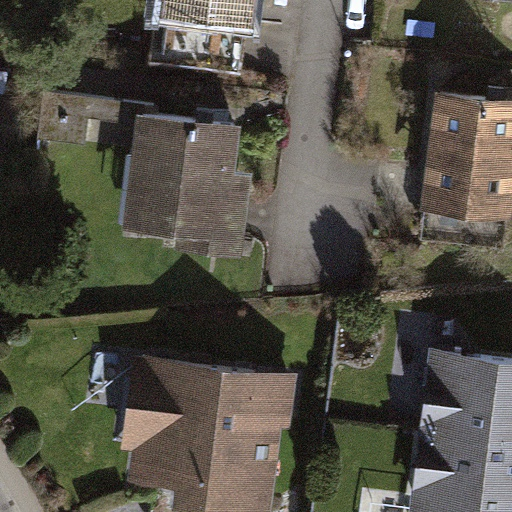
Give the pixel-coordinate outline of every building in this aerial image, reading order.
[(252,0),(170,0),(162,59),(243,70),(252,0)] [(239,122),(144,109),(145,101),(46,88),(40,132),(85,138),(88,113),(145,121),(141,147),(153,148),(144,215),(185,220),(182,241),(239,248),(249,170),(233,168),(239,122)] [(511,145),(511,100),(438,90),(432,131),(442,133),(429,229),(499,239),(511,145)] [(511,357),(435,348),(425,428),(511,438),(511,357)] [(204,495),(267,504),(280,409),(289,410),(294,372),(151,353),(136,466),(207,476),(204,495)] [(511,511),(511,438),(425,428),(415,508),(451,511),(511,511)]
